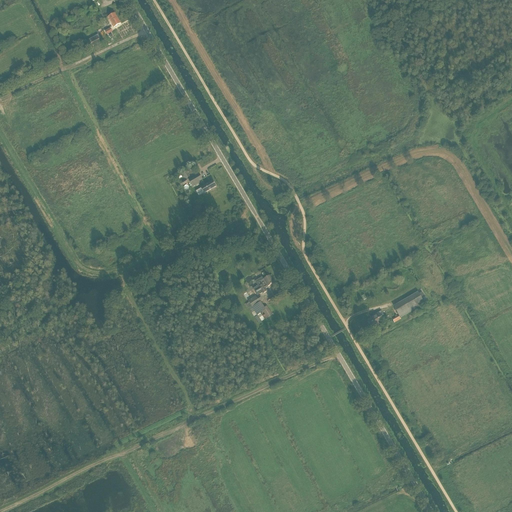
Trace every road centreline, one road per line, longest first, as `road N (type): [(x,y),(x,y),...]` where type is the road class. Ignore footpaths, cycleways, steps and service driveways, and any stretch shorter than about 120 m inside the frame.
road 1 (unclassified): [(153,0),(251,164),(293,191),(304,254),(456,511)]
road 2 (tertiary): [(431,511),(128,0)]
road 3 (track): [(122,455),(338,354)]
road 4 (unknown): [(146,30),(0,100)]
road 5 (track): [(0,511),(122,455)]
